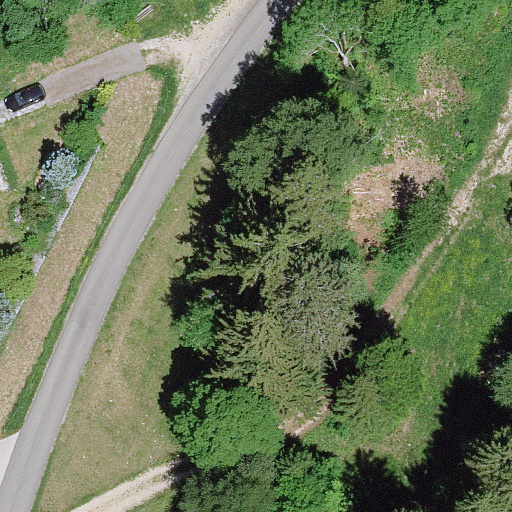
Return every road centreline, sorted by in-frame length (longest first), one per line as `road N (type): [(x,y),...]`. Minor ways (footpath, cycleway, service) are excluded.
road 1 (unclassified): [(10,511),(104,284),(195,110),(273,0)]
road 2 (track): [(106,511),(247,451),(462,217)]
